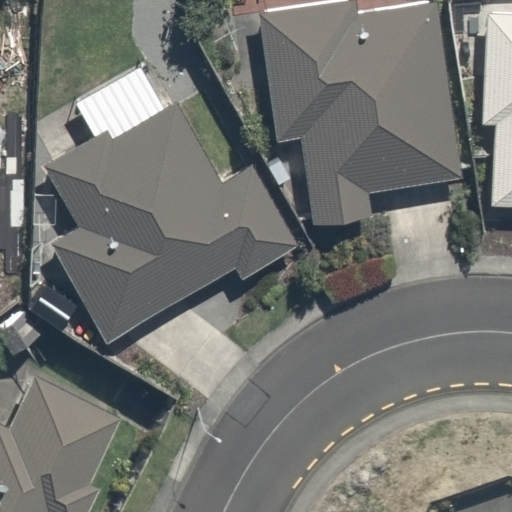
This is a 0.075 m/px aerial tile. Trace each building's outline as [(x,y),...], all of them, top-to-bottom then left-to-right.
[(462,169),(436,0),(368,0),(356,2),(356,0),(260,0),(258,0),(276,130),(299,127),(312,211),(370,203),(367,182),(462,169)] [(511,2),(487,1),(481,112),(493,112),(490,194),(511,195),(511,2)] [(77,215),(50,230),(105,331),(233,257),(241,269),(298,238),(251,154),(221,173),(176,92),(112,127),(107,118),(43,153),(77,215)] [(279,149),(267,156),(279,176),(291,169),(279,149)] [(87,300),(54,277),(38,303),(70,325),(87,300)] [(0,325),(13,345),(39,327),(23,305),(0,321),(0,325)] [(115,414),(27,369),(1,423),(0,422),(0,511),(79,511),(93,486),(82,480),(115,414)]
